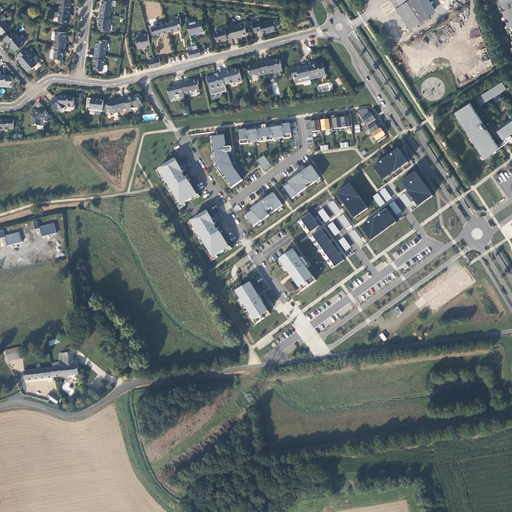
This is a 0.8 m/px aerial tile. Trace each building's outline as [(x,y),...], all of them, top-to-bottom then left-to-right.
[(61,0),(61,4),(60,3),(59,8),(70,9),(71,3),(70,3),(70,0),(61,0)] [(100,10),(100,14),(110,16),(111,12),(112,11),(113,7),(111,6),(112,1),(109,0),(107,1),(102,1),(101,10),(100,10)] [(395,0),(400,6),(397,8),(410,30),(430,17),(419,0),(395,0)] [(511,0),(499,0),(511,36),(511,0)] [(70,9),(59,8),(59,13),(60,13),(58,22),(64,24),(67,24),(68,15),(69,16),(70,9)] [(4,14),(0,17),(0,31),(2,34),(11,27),(4,19),(7,17),(4,14)] [(110,16),(100,14),(99,19),(100,19),(99,28),(104,29),(105,31),(108,31),(109,25),(110,24),(111,21),(110,19),(110,16)] [(165,21),(157,23),(157,26),(152,27),(153,33),(152,35),(157,38),(159,34),(174,30),(177,31),(180,30),(181,29),(180,24),(181,22),(180,16),(175,17),(175,18),(174,20),(170,20),(169,22),(166,23),(165,21)] [(196,19),(186,22),(190,36),(204,32),(202,26),(203,24),(202,21),(201,20),(197,22),(196,19)] [(259,20),(252,22),(255,32),(261,30),(262,33),(269,32),(271,32),(275,31),(274,26),(275,24),(274,20),(260,23),(259,20)] [(233,25),(229,26),(229,30),(232,39),(240,36),(247,34),(244,24),(234,27),(233,25)] [(481,54),(487,52),(478,28),(469,32),(476,51),(479,49),(481,54)] [(217,42),(232,39),(229,30),(226,31),(225,29),(215,32),(217,42)] [(54,45),(65,47),(66,40),(65,40),(66,33),(61,32),(60,31),(57,30),(56,32),(54,45)] [(13,31),(4,39),(7,43),(8,42),(13,47),(13,49),(14,49),(16,51),(25,44),(22,41),(22,39),(20,37),(19,37),(13,31)] [(151,44),(148,33),(143,35),(142,36),(136,37),(138,42),(136,42),(138,47),(139,48),(144,47),(144,46),(151,44)] [(95,50),(95,54),(105,55),(106,52),(107,51),(107,47),(106,46),(107,41),(104,40),(102,41),(98,40),(96,50),(95,50)] [(65,47),(54,45),(54,50),(55,50),(53,59),(62,60),(63,53),(64,53),(65,47)] [(195,57),(201,56),(200,49),(198,49),(197,45),(193,46),(195,57)] [(30,51),(27,47),(18,55),(21,59),(19,61),(28,72),(32,68),(32,69),(37,65),(37,62),(28,52),(30,51)] [(105,55),(95,54),(94,58),(95,58),(94,69),(99,69),(100,71),(103,71),(104,65),(105,64),(106,60),(105,59),(105,55)] [(491,59),(483,61),(485,68),(492,66),(491,59)] [(271,60),(263,62),(266,74),(274,72),(275,77),(281,76),(280,72),(283,71),(280,60),(274,61),(271,62),(271,60)] [(266,74),(263,62),(255,64),(255,65),(248,67),(250,76),(252,77),(256,76),(258,77),(266,74)] [(312,64),(308,65),(311,80),(315,79),(316,77),(319,76),(320,76),(321,77),(325,76),(326,75),(323,63),(318,65),(313,66),(312,64)] [(296,84),(311,80),(308,65),(301,66),(301,67),(298,68),(298,67),(291,69),(292,75),(294,76),(296,84)] [(230,71),(222,72),(225,84),(229,83),(230,84),(237,82),(238,83),(241,82),(242,81),(239,69),(230,71)] [(1,71),(0,71),(0,84),(0,85),(1,86),(5,86),(6,85),(6,84),(11,84),(13,81),(13,78),(11,76),(6,76),(6,77),(3,77),(3,76),(1,76),(1,71)] [(225,84),(222,72),(215,74),(215,77),(211,78),(211,77),(207,78),(206,79),(208,84),(209,84),(211,95),(227,91),(225,84)] [(190,81),(181,83),(184,94),(188,93),(199,90),(198,86),(199,84),(198,79),(190,81)] [(184,94),(181,83),(173,85),(173,87),(167,88),(169,97),(170,97),(170,98),(171,98),(172,99),(173,99),(173,98),(174,98),(174,97),(180,95),(180,97),(184,96),(184,94)] [(502,83),(492,89),(495,94),(505,88),(502,83)] [(487,92),(477,98),(481,103),(490,97),(487,92)] [(127,109),(128,112),(131,111),(132,109),(138,107),(138,108),(140,108),(144,106),(140,100),(142,98),(139,94),(133,97),(133,98),(132,99),(131,96),(124,97),(127,109)] [(54,98),(49,103),(56,111),(59,109),(61,111),(65,107),(73,108),(74,98),(69,97),(68,96),(60,95),(58,97),(58,98),(56,100),(54,98)] [(127,109),(124,97),(112,100),(112,101),(110,102),(110,103),(107,104),(106,113),(114,113),(118,112),(117,111),(127,109)] [(101,111),(102,112),(104,100),(96,99),(96,101),(95,100),(94,98),(92,99),(88,98),(86,110),(90,110),(93,109),(95,109),(97,114),(100,114),(101,111)] [(499,149),(470,103),(455,112),(456,113),(457,112),(464,122),(462,123),(469,133),(470,132),(476,141),(474,142),(483,156),(484,155),(486,158),(495,151),(494,150),(498,147),(499,149)] [(47,121),(51,117),(43,108),(37,112),(36,111),(31,115),(33,117),(32,125),(41,126),(41,121),(44,118),(47,121)] [(370,129),(378,142),(385,137),(384,136),(386,135),(381,128),(379,129),(376,125),(378,124),(371,113),(370,114),(369,112),(362,117),(367,125),(363,128),(366,132),(370,129)] [(311,122),(312,132),(317,131),(317,133),(322,133),(322,131),(332,129),(332,131),(337,131),(337,129),(347,127),(347,129),(352,129),(350,114),(345,114),(346,117),(336,118),(335,116),(331,116),(331,121),(329,121),(329,119),(321,120),(320,118),(316,118),(316,121),(311,122)] [(0,130),(8,130),(9,129),(14,129),(14,120),(3,119),(3,120),(0,120),(0,130)] [(511,121),(498,131),(506,143),(511,139),(511,121)] [(292,137),(290,123),(280,125),(280,126),(266,128),(265,125),(262,125),(263,129),(249,131),(248,129),(239,130),(240,144),(248,143),(247,142),(252,141),(252,146),(255,146),(254,141),(258,140),(259,142),(274,140),(273,138),(277,137),(278,142),(280,142),(280,137),(283,137),(284,138),(292,137)] [(212,150),(214,165),(224,178),(226,177),(230,183),(228,185),(231,188),(243,180),(237,172),(235,173),(226,161),(224,145),(226,145),(225,135),(210,137),(211,142),(214,142),(215,149),(212,150)] [(372,166),(383,181),(409,162),(399,148),(372,166)] [(258,160),(265,171),(272,166),(264,156),(258,160)] [(183,173),(175,158),(155,171),(179,208),(185,205),(184,204),(188,201),(197,195),(186,177),(185,177),(182,173),(183,173)] [(311,166),(283,186),(292,199),(321,178),(311,166)] [(434,196),(416,171),(401,181),(419,206),(434,196)] [(355,218),(368,208),(350,183),(336,193),(355,218)] [(385,188),(379,191),(386,202),(391,198),(385,188)] [(372,196),(380,207),(385,203),(377,192),(372,196)] [(274,193),(244,214),(254,227),(283,205),(274,193)] [(328,205),(337,214),(341,210),(332,200),(328,205)] [(396,215),(401,211),(394,201),(389,204),(396,215)] [(322,208),(317,212),(325,222),(330,218),(322,208)] [(387,208),(361,227),(371,241),(397,222),(387,208)] [(217,255),(229,248),(218,229),(217,229),(214,226),(216,225),(207,211),(197,217),(187,223),(211,261),(218,257),(217,255)] [(306,225),(315,219),(310,213),(301,219),(306,225)] [(338,218),(346,228),(351,224),(343,214),(338,218)] [(306,225),(311,232),(320,226),(315,219),(306,225)] [(332,222),(327,225),(335,235),(340,232),(332,222)] [(54,224),(40,227),(42,237),(56,233),(54,224)] [(312,235),(317,241),(326,235),(321,228),(312,235)] [(19,232),(5,236),(8,246),(22,242),(19,232)] [(321,248),(330,241),(326,235),(317,241),(321,248)] [(345,251),(351,247),(344,237),(338,240),(345,251)] [(321,248),(326,254),(335,248),(330,241),(321,248)] [(330,260),(339,254),(335,248),(326,254),(330,260)] [(301,286),(304,290),(316,281),(306,266),(308,265),(303,258),(301,259),(294,249),(280,260),(290,275),(292,273),(295,277),(293,278),(300,287),(301,286)] [(330,260),(335,267),(344,260),(339,254),(330,260)] [(459,265),(435,284),(440,289),(435,293),(440,300),(469,277),(459,265)] [(270,314),(251,282),(241,288),(233,293),(254,326),(270,314)] [(393,310),(397,316),(402,312),(397,306),(393,310)] [(61,337),(49,342),(50,347),(62,342),(61,337)] [(53,366),(55,376),(79,373),(77,357),(73,358),(72,349),(62,350),(63,352),(58,353),(59,360),(60,360),(61,361),(55,362),(56,366),(53,366)] [(9,361),(21,358),(19,352),(8,356),(9,361)] [(28,380),(55,376),(53,366),(24,371),(24,381),(28,380)] [(47,397),(57,404),(59,400),(49,394),(47,397)]
